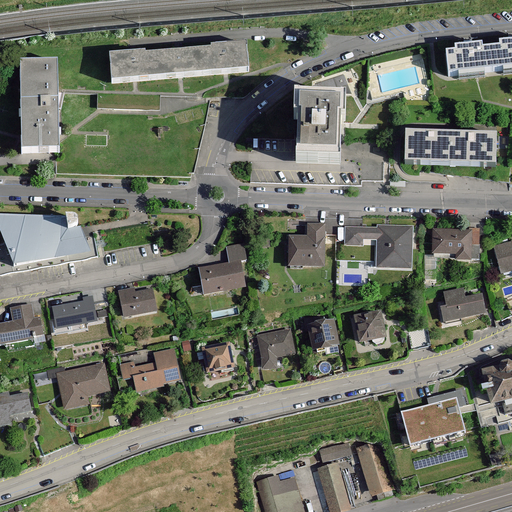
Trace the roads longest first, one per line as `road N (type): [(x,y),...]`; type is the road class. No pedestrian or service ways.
road 1 (motorway): [(0,444),(227,303),(439,214),(511,194)]
road 2 (motorway): [(511,129),(400,162),(193,246),(0,365)]
road 3 (tertiary): [(511,331),(465,356),(161,431),(0,489)]
road 4 (residential): [(511,28),(380,49),(316,70),(258,105),(223,144),(213,194)]
road 5 (residential): [(511,210),(213,194)]
road 6 (residential): [(213,194),(209,238),(184,263),(0,298)]
road 7 (unknown): [(131,44),(296,36),(352,42),(368,53)]
road 8 (residential): [(213,194),(0,187)]
